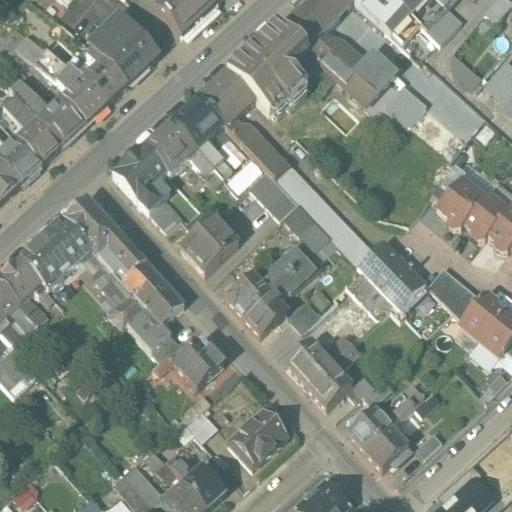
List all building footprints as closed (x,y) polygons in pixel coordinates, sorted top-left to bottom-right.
[(156,0),(163,7),(154,16),(180,43),(215,11),(205,0),(156,0)] [(205,0),(215,11),(226,0),(205,0)] [(340,49),(319,44),(353,9),(342,0),(319,0),(283,38),(283,39),(320,72),(364,112),(395,80),(373,60),(364,70),(340,49)] [(376,0),(342,0),(353,9),(384,38),(391,44),(410,24),(395,9),(389,15),(386,12),(381,18),(369,7),(376,0)] [(429,2),(427,0),(402,0),(395,9),(410,24),(418,31),(438,10),(429,2)] [(459,0),(431,0),(429,2),(438,10),(445,16),(459,0)] [(501,0),(498,0),(483,19),(495,29),(511,9),(501,0)] [(445,16),(438,10),(418,31),(440,52),(460,29),(445,16)] [(158,63),(120,23),(88,53),(93,58),(126,94),(158,63)] [(320,72),(283,39),(283,38),(276,31),(252,54),(281,83),(284,80),(297,67),(306,77),(307,76),(313,81),(320,72)] [(391,44),(384,38),(377,47),(400,68),(408,59),(400,52),(391,44)] [(64,73),(25,43),(14,57),(60,93),(73,80),(64,73)] [(426,58),(409,43),(400,52),(408,59),(417,68),(426,58)] [(511,49),(489,75),(496,81),(511,62),(511,49)] [(281,83),(252,54),(219,85),(249,114),(254,108),(270,124),(280,114),(284,117),(305,95),(296,81),(284,80),(281,83)] [(82,55),(64,73),(73,80),(83,88),(96,76),(85,65),(89,61),(82,55)] [(126,94),(93,58),(89,61),(85,65),(96,76),(83,88),(106,113),(126,94)] [(489,75),(478,88),(491,99),(503,87),(496,81),(489,75)] [(37,91),(29,83),(22,77),(16,84),(30,97),(37,91)] [(83,88),(73,80),(60,93),(69,102),(59,111),(82,136),(106,113),(83,88)] [(249,114),(219,85),(197,107),(223,134),(243,154),(256,141),(250,134),(237,133),(234,130),(249,114)] [(464,147),(407,101),(394,118),(442,156),(438,162),(448,170),(464,147)] [(40,115),(30,104),(21,112),(31,123),(40,115)] [(197,107),(170,131),(201,163),(207,157),(203,152),(223,134),(197,107)] [(59,111),(47,122),(40,115),(31,123),(61,156),(82,136),(59,111)] [(61,156),(31,123),(19,135),(26,142),(18,149),(17,150),(40,175),(61,156)] [(144,155),(143,155),(167,181),(166,181),(168,183),(190,164),(195,168),(201,163),(170,131),(144,155)] [(310,198),(256,141),(243,154),(265,178),(298,212),(357,274),(371,261),(336,225),(333,227),(308,200),(310,198)] [(17,147),(7,156),(0,148),(0,173),(19,194),(40,175),(17,150),(18,149),(17,147)] [(167,181),(143,155),(144,155),(113,183),(136,209),(136,208),(149,197),(166,181),(167,181)] [(222,168),(209,155),(207,157),(201,163),(213,177),(222,168)] [(213,177),(201,163),(195,168),(192,171),(205,184),(213,177)] [(0,173),(0,211),(19,194),(0,173)] [(298,212),(265,178),(247,194),(280,228),(298,212)] [(461,187),(437,215),(449,225),(448,230),(454,235),(460,235),(464,230),(483,205),(461,187)] [(177,230),(159,210),(160,209),(149,197),(136,208),(166,241),(177,230)] [(483,205),(464,230),(471,236),(472,241),(478,246),(484,246),(487,241),(506,217),(487,201),(483,205)] [(144,272),(88,210),(82,210),(64,227),(90,256),(104,271),(123,292),(144,272)] [(506,217),(487,241),(495,247),(495,253),(501,258),(506,258),(511,252),(511,251),(511,213),(510,212),(506,217)] [(212,225),(179,255),(204,283),(237,252),(212,225)] [(64,227),(19,268),(42,293),(46,297),(90,256),(64,227)] [(425,292),(383,250),(374,258),(371,261),(357,274),(400,318),(425,292)] [(295,256),(269,280),(269,284),(265,287),(269,292),(265,295),(270,300),(306,268),(295,256)] [(42,293),(19,268),(0,284),(0,294),(18,314),(19,314),(29,304),(42,293)] [(306,268),(270,300),(274,305),(277,301),(282,306),(286,302),(290,304),(316,280),(306,268)] [(123,292),(104,271),(94,280),(93,287),(108,302),(105,305),(113,314),(100,326),(110,337),(116,330),(122,337),(145,317),(123,292)] [(182,313),(144,272),(123,292),(145,317),(160,334),(182,313)] [(453,282),(443,274),(428,293),(437,302),(453,282)] [(252,281),(225,306),(243,325),(270,300),(265,295),(252,281)] [(453,282),(437,302),(445,311),(462,290),(453,282)] [(462,290),(445,311),(454,319),(472,298),(462,290)] [(18,314),(0,294),(0,330),(6,325),(11,321),(18,314)] [(317,294),(304,307),(318,321),(331,308),(317,294)] [(472,298),(454,319),(453,320),(462,328),(480,305),(472,298)] [(270,300),(243,325),(259,344),(287,319),(274,305),(270,300)] [(462,328),(459,331),(479,348),(503,319),(495,313),(494,307),(488,302),(483,302),(462,328)] [(29,304),(19,314),(37,334),(47,325),(45,322),(48,319),(45,315),(41,318),(29,304)] [(305,309),(287,325),(301,340),(319,324),(305,309)] [(37,334),(19,314),(18,314),(11,321),(15,325),(14,326),(28,342),(37,334)] [(503,319),(479,348),(499,365),(505,357),(511,348),(511,321),(508,319),(503,319)] [(37,359),(6,325),(0,330),(0,341),(11,354),(19,363),(21,365),(29,359),(32,363),(37,359)] [(344,345),(329,358),(336,366),(351,352),(344,345)] [(201,348),(174,372),(197,397),(223,372),(201,348)] [(310,349),(285,372),(305,393),(330,371),(310,349)] [(351,352),(336,366),(344,375),(359,361),(351,352)] [(11,354),(3,362),(11,370),(19,363),(11,354)] [(330,371),(305,393),(326,416),(351,394),(330,371)] [(381,385),(372,392),(373,393),(361,404),(370,414),(390,395),(381,385)] [(404,408),(392,419),(400,428),(412,417),(404,408)] [(263,417),(227,449),(251,476),(287,444),(263,417)] [(369,421),(365,417),(355,426),(359,430),(347,440),(365,460),(391,436),(373,417),(369,421)] [(412,417),(400,428),(409,438),(422,427),(412,417)] [(391,436),(365,460),(381,478),(393,467),(397,472),(412,459),(391,436)] [(184,474),(173,462),(164,470),(175,482),(184,474)] [(164,470),(156,478),(167,490),(175,482),(164,470)] [(444,511),(471,489),(471,490),(480,482),(471,471),(436,504),(443,511),(444,511)] [(158,502),(133,474),(123,483),(148,511),(158,502)] [(207,479),(202,474),(184,491),(202,511),(211,511),(225,500),(215,488),(219,484),(211,475),(207,479)] [(147,511),(148,511),(123,483),(113,492),(130,511),(147,511)] [(349,511),(327,487),(299,511),(349,511)] [(471,490),(471,489),(444,511),(485,511),(489,509),(471,490)] [(202,511),(184,491),(165,508),(168,511),(202,511)]
